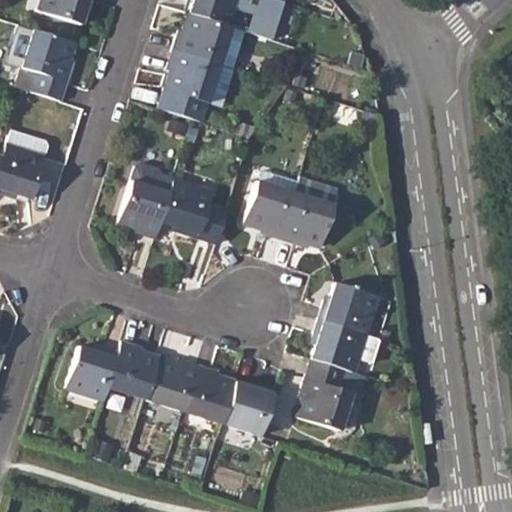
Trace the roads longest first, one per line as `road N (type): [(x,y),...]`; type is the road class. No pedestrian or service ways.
road 1 (tertiary): [(486,511),(421,70)]
road 2 (residential): [(49,272),(137,0)]
road 3 (residential): [(252,302),(220,323),(49,272)]
road 4 (residential): [(0,433),(49,272)]
